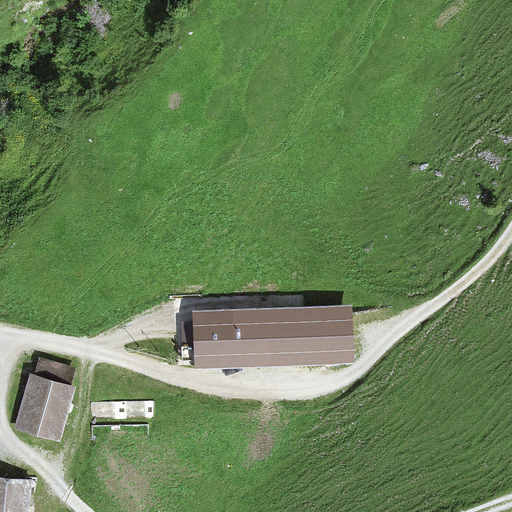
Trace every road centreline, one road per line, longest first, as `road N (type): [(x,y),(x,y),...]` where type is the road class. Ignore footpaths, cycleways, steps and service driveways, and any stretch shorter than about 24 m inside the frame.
road 1 (track): [(0,331),(177,375),(310,387),(349,375),(473,275),(511,232)]
road 2 (track): [(0,423),(8,440),(88,511)]
